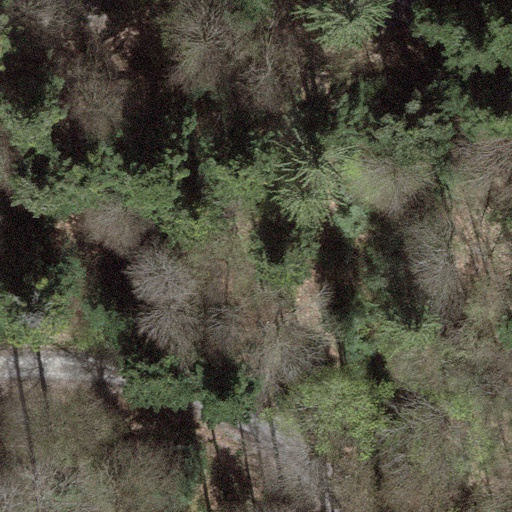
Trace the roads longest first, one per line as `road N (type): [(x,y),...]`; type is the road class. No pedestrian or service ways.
road 1 (track): [(0,354),(168,375),(244,407),(314,470),(338,511)]
road 2 (track): [(511,57),(380,0)]
